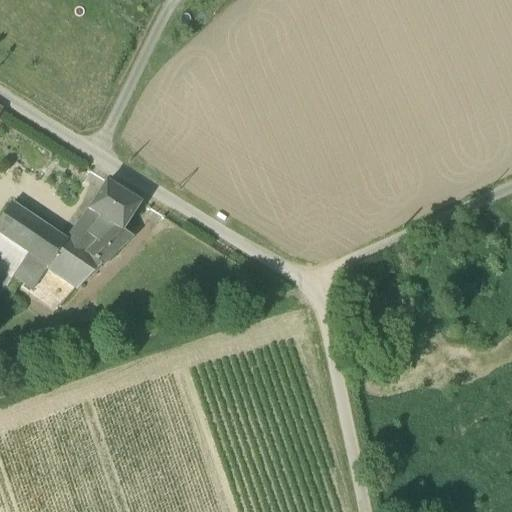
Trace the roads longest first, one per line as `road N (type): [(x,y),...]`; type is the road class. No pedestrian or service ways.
road 1 (unclassified): [(0,96),(308,282)]
road 2 (unclassified): [(366,511),(325,313),(308,282)]
road 3 (unclassified): [(511,187),(308,282)]
road 4 (track): [(100,155),(176,0)]
